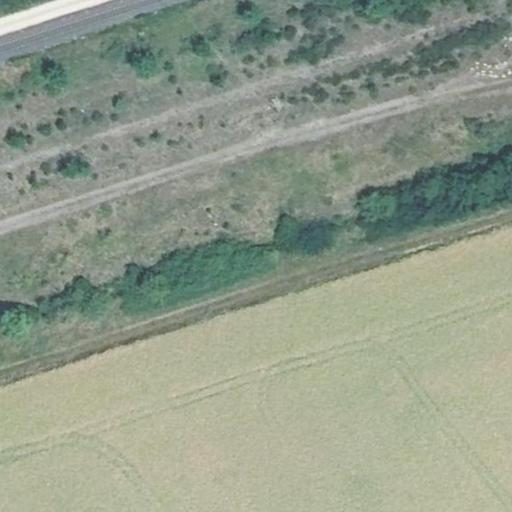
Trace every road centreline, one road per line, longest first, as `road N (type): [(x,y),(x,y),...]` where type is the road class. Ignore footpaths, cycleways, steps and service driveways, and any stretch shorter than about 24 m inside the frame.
road 1 (track): [(0,228),(511,64)]
road 2 (track): [(0,377),(511,217)]
